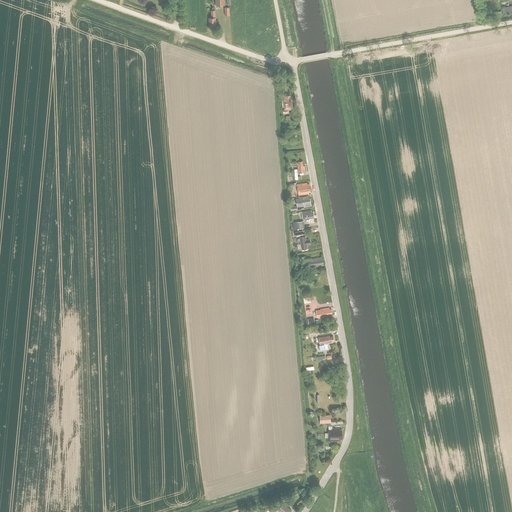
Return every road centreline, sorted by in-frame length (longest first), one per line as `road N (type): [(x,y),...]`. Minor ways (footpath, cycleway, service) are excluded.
road 1 (unclassified): [(306,511),(341,453),(350,417),(291,61)]
road 2 (unclassified): [(291,61),(511,23)]
road 3 (unclassified): [(291,61),(258,59),(96,0)]
